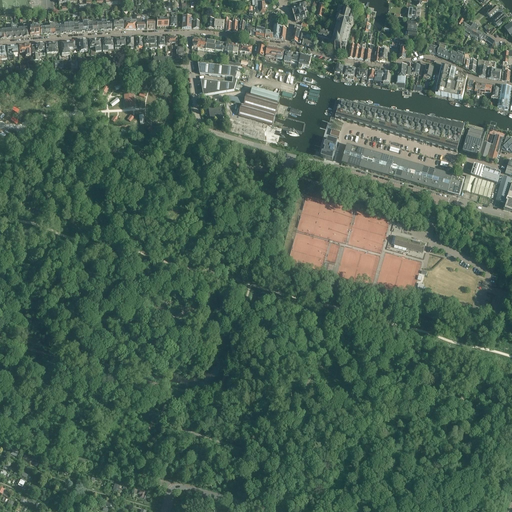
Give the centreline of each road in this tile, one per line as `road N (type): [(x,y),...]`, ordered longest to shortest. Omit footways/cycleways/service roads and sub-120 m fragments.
road 1 (residential): [(511,218),(200,125),(189,32)]
road 2 (residential): [(511,85),(428,57),(384,66),(288,45)]
road 3 (residential): [(0,45),(189,32)]
